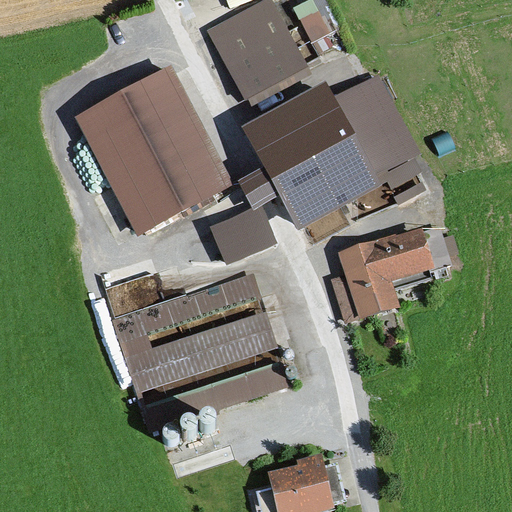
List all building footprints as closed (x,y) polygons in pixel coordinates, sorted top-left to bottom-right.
[(299,8),(315,59),(337,53),(320,1),(299,8)] [(269,2),(207,34),(244,106),(307,73),(269,2)] [(235,195),(172,74),(75,125),(138,246),(235,195)] [(326,89),(239,135),(262,178),(238,191),(253,219),(279,205),(299,241),(383,196),(380,190),(388,186),(391,192),(422,176),(416,163),(423,159),(380,78),(333,102),(326,89)] [(424,235),(341,259),(347,279),(331,284),(344,328),(359,324),(361,327),(402,315),(395,290),(437,278),(424,235)] [(255,277),(113,322),(149,436),(291,391),(282,366),(147,409),(144,397),(128,348),(149,341),(264,304),(255,277)] [(134,283),(111,291),(116,304),(138,296),(134,283)] [(153,352),(149,341),(128,348),(144,397),(279,353),(267,315),(153,352)] [(322,458),(298,463),(300,471),(269,479),(271,489),(252,494),(256,511),(336,511),(336,508),(350,505),(340,465),(324,469),(322,458)]
